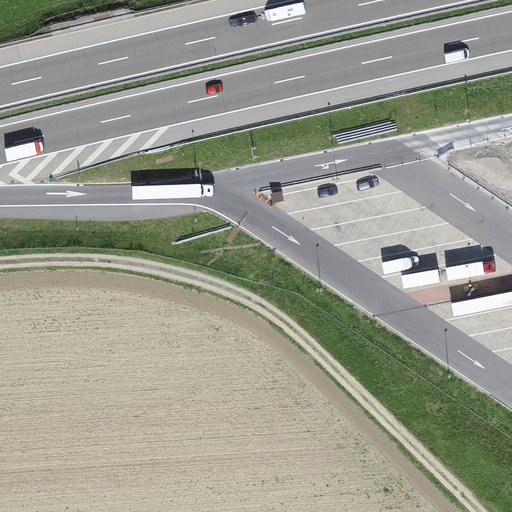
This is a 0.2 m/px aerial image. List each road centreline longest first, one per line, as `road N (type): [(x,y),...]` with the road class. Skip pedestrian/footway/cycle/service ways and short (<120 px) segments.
road 1 (track): [(477,511),(269,310),(138,263),(0,263)]
road 2 (motorway): [(0,146),(511,30)]
road 3 (motorway): [(382,0),(0,87)]
